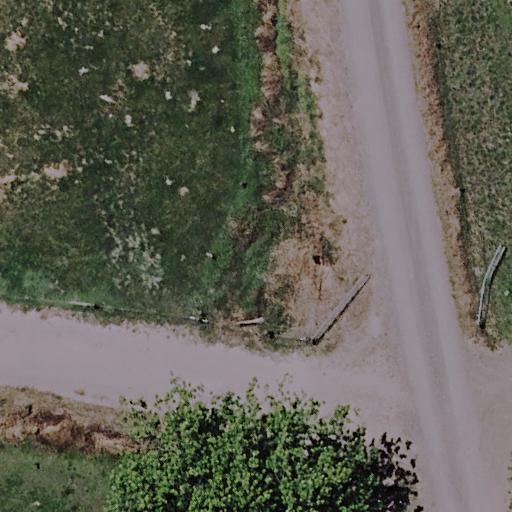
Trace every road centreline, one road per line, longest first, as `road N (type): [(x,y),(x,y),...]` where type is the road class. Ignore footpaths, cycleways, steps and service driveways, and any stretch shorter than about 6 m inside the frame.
road 1 (track): [(316,511),(359,355),(336,0)]
road 2 (track): [(0,313),(359,355)]
